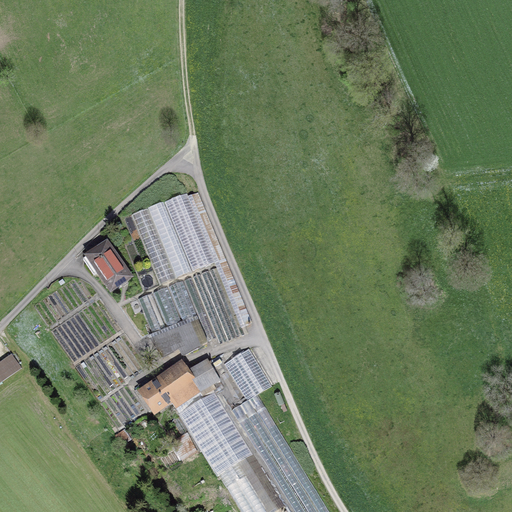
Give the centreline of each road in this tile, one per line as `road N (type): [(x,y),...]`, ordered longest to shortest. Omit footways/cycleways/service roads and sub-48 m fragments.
road 1 (track): [(194,143),(214,223),(346,511)]
road 2 (track): [(0,322),(194,143)]
road 3 (track): [(180,0),(194,143)]
